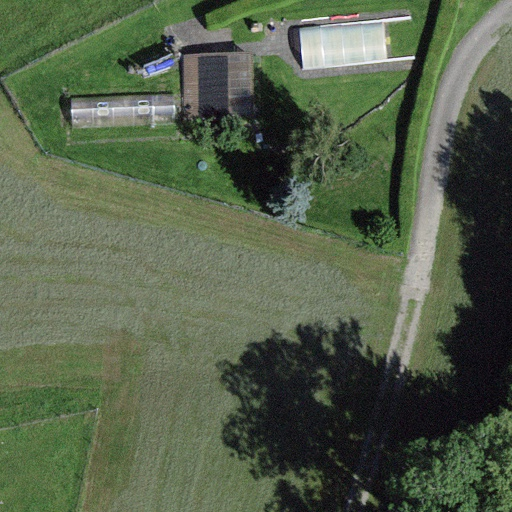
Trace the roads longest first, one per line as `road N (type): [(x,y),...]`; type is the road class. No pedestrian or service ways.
road 1 (unclassified): [(419,299),(454,85),(481,40),(511,14)]
road 2 (track): [(363,511),(419,299)]
